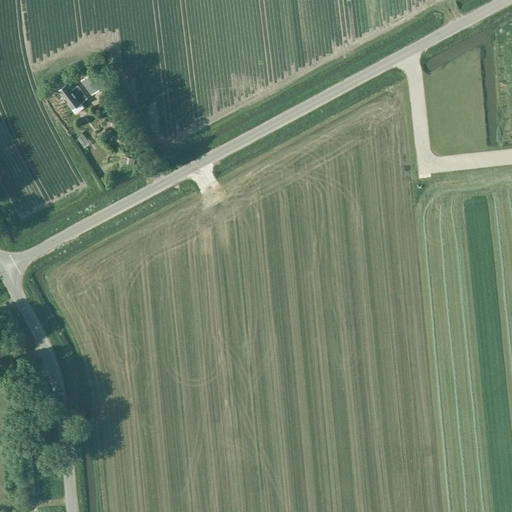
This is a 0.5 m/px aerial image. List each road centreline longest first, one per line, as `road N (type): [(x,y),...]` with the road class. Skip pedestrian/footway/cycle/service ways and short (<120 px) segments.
road 1 (unclassified): [(5,271),(510,0)]
road 2 (unclassified): [(72,511),(58,379),(5,271)]
